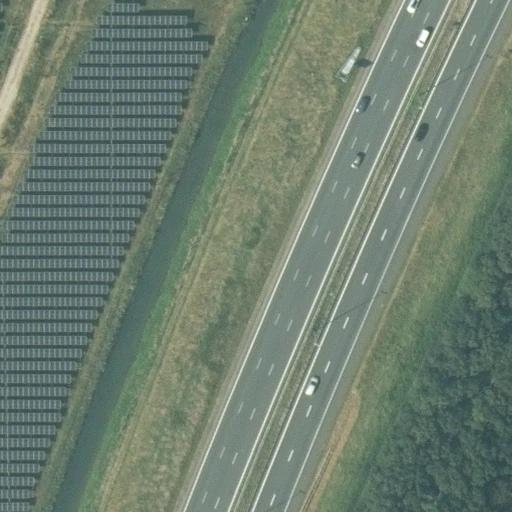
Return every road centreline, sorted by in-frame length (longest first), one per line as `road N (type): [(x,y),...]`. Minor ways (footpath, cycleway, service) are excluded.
road 1 (motorway): [(267,511),(371,259),(492,0)]
road 2 (motorway): [(419,0),(198,511)]
